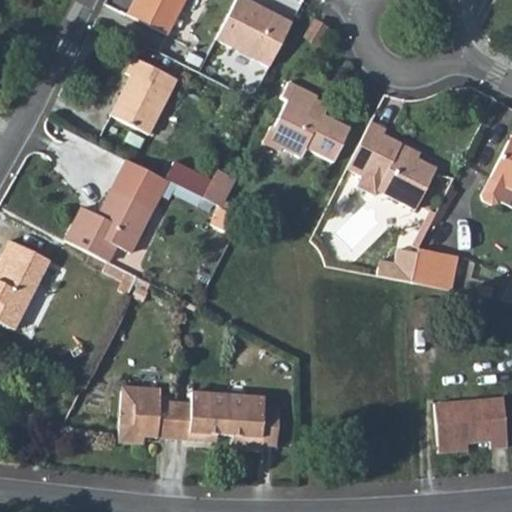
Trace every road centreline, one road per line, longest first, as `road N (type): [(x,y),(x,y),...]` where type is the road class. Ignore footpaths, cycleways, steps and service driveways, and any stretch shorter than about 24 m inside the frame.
road 1 (residential): [(0,489),(207,511)]
road 2 (residential): [(0,159),(81,0)]
road 3 (residential): [(363,7),(359,37),(381,70),(424,74),(448,53)]
